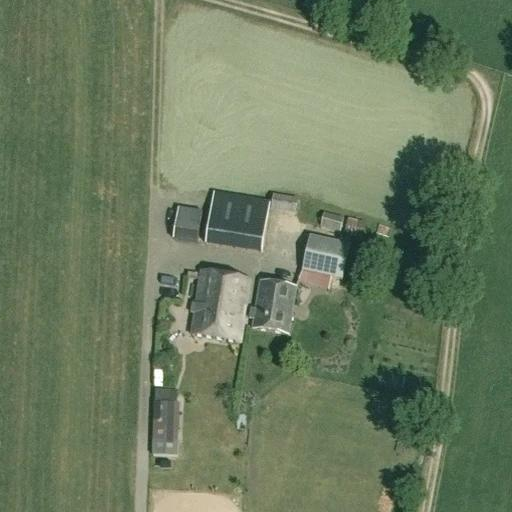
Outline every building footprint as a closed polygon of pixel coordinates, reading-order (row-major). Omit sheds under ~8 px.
[(271,202),(291,200),(289,187),(270,190),(271,202)] [(200,246),(204,216),(180,213),(175,243),(200,246)] [(303,272),(342,281),(350,247),(310,238),(303,272)] [(244,319),(254,321),(256,311),(246,309),(251,282),(202,274),(192,337),(240,345),(244,319)] [(256,311),(254,321),(253,331),(288,336),(296,288),(260,283),(256,311)]
